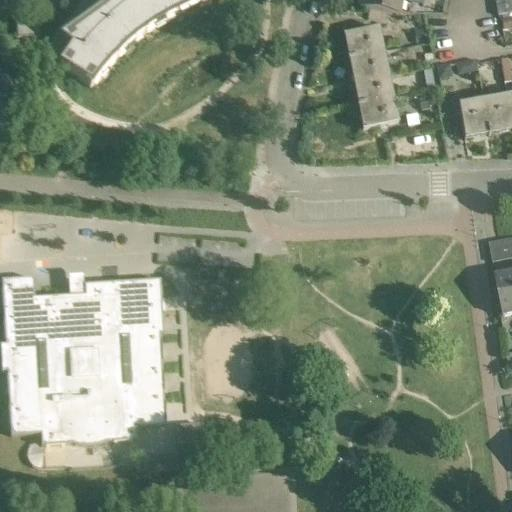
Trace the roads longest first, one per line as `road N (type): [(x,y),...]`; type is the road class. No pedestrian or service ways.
road 1 (residential): [(280,177),(313,192),(511,183)]
road 2 (residential): [(280,177),(304,0)]
